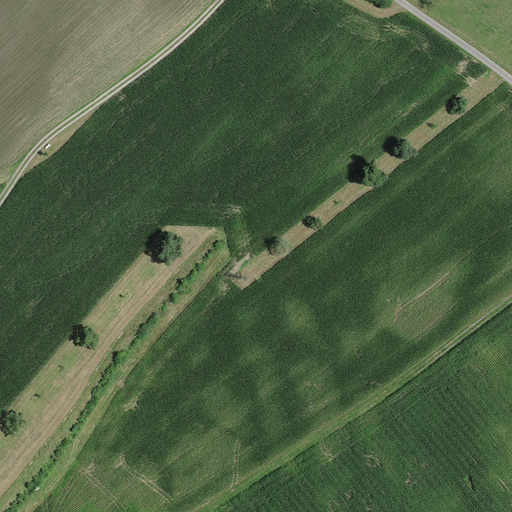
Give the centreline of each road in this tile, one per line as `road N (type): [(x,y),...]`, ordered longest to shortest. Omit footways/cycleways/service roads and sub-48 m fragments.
road 1 (track): [(221,0),(47,138),(0,201)]
road 2 (track): [(511,80),(398,0)]
